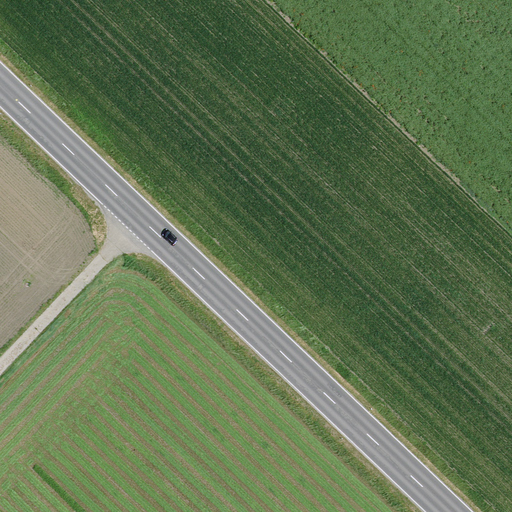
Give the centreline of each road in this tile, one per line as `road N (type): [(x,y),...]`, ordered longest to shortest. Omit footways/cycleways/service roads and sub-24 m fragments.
road 1 (secondary): [(449,511),(0,79)]
road 2 (track): [(0,378),(150,224)]
